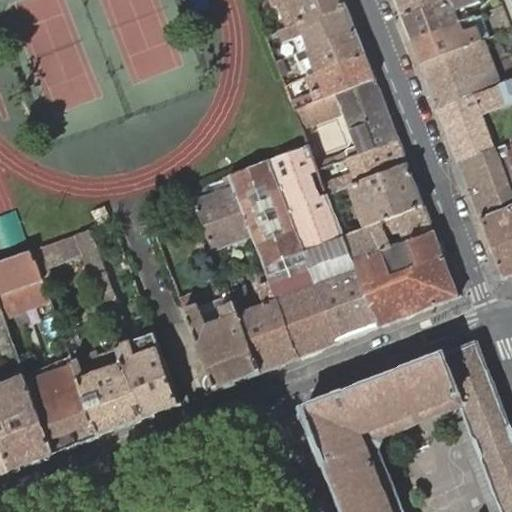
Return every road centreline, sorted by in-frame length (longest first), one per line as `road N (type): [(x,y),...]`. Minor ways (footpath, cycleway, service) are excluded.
road 1 (secondary): [(0,506),(488,314)]
road 2 (tertiary): [(366,0),(488,314)]
road 3 (unknown): [(128,207),(205,424)]
